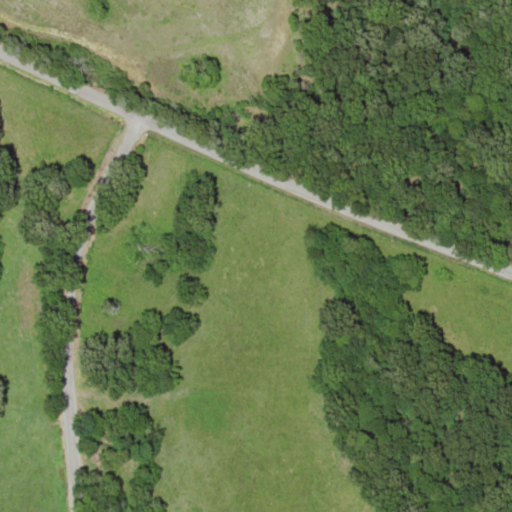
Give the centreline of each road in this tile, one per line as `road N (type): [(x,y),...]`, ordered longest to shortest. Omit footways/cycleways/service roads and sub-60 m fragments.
road 1 (residential): [(511,260),(160,124),(0,48)]
road 2 (residential): [(74,511),(63,337),(71,252),(135,112)]
